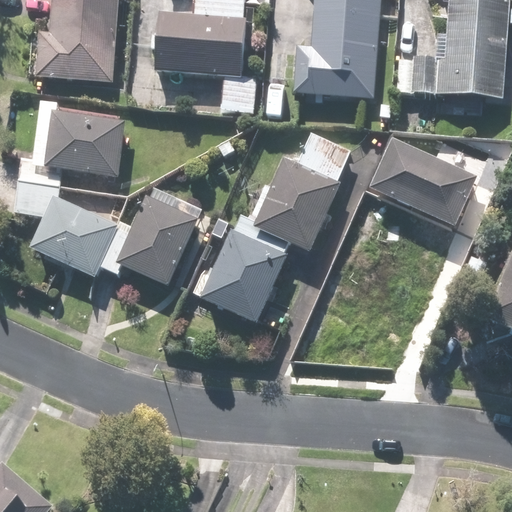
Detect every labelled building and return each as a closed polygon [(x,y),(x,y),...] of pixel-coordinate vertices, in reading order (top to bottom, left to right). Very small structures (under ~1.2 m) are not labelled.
[(117,86),(121,0),(55,0),(53,36),(40,35),(38,81),(117,86)] [(259,81),(245,79),(249,23),(245,23),(246,0),(194,0),(193,20),(162,18),(157,76),(226,81),(222,113),(254,117),(259,81)] [(376,102),(381,0),(315,0),(312,52),(299,51),(297,97),(376,102)] [(511,0),(450,0),(447,62),(417,60),(414,97),(506,103),(511,0)] [(55,115),(47,171),(120,181),(128,125),(55,115)] [(259,328),(290,258),(287,256),(291,247),(313,257),(344,187),(338,184),(352,154),(313,137),(299,167),(286,161),(258,225),(242,218),(235,234),(233,232),(202,303),(259,328)] [(386,145),(363,195),(448,234),(471,184),(386,145)] [(18,171),(13,213),(48,217),(51,197),(62,198),(65,176),(18,171)] [(122,229),(56,199),(32,253),(97,283),(103,271),(120,279),(124,271),(170,291),(201,224),(148,200),(131,237),(120,232),(122,229)] [(450,287),(414,263),(426,244),(413,235),(389,218),(376,238),(372,235),(342,280),(419,332),(450,287)] [(511,257),(484,324),(511,335),(511,257)] [(0,511),(51,511),(52,511),(1,467),(0,468),(0,511)]
